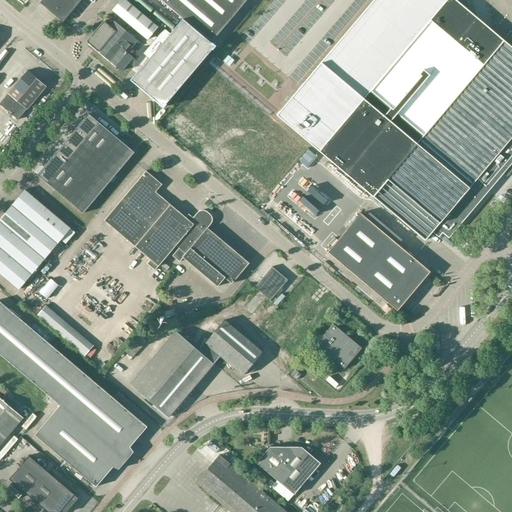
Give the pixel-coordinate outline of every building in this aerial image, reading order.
[(44,0),(42,4),(56,16),(64,23),(83,0),(44,0)] [(159,28),(125,0),(122,0),(113,11),(148,40),(159,28)] [(149,0),(141,0),(150,8),(154,4),(149,0)] [(248,0),(160,0),(183,19),(211,43),(212,43),(248,0)] [(511,47),(455,0),(374,0),(277,116),(425,241),(436,228),(449,239),(511,164),(511,47)] [(215,46),(212,43),(211,43),(183,19),(131,80),(163,107),(215,46)] [(100,53),(98,54),(116,70),(118,68),(123,72),(134,58),(128,53),(138,41),(115,22),(111,27),(105,22),(92,39),(92,40),(92,41),(91,42),(91,43),(92,44),(93,44),(94,44),(96,48),(95,49),(100,53)] [(47,88),(28,72),(0,105),(9,113),(8,114),(11,116),(12,116),(18,121),(47,88)] [(90,114),(38,175),(84,214),(110,183),(113,186),(120,178),(117,175),(135,153),(90,114)] [(105,221),(151,259),(147,264),(155,271),(159,266),(159,267),(179,243),(182,245),(173,256),(181,263),(184,258),(218,287),(226,278),(233,284),(250,263),(208,228),(213,222),(212,216),(205,210),(201,211),(198,213),(191,221),(156,192),(163,184),(147,171),(105,221)] [(75,233),(25,190),(0,219),(0,274),(19,290),(61,240),(66,244),(75,233)] [(328,252),(393,307),(397,311),(430,272),(360,213),(328,252)] [(288,280),(285,278),(273,268),(257,286),(272,299),(288,280)] [(50,276),(38,290),(54,302),(65,288),(50,276)] [(248,289),(232,308),(281,348),(318,305),(300,290),(279,315),(248,289)] [(35,435),(96,486),(96,487),(113,467),(118,469),(133,452),(130,447),(147,426),(0,301),(0,354),(60,405),(35,435)] [(45,307),(37,316),(85,356),(93,347),(45,307)] [(166,312),(165,312),(167,318),(176,316),(177,316),(175,310),(167,312),(166,312)] [(213,316),(176,331),(199,350),(225,320),(224,319),(213,316)] [(263,353),(225,320),(199,351),(215,364),(221,356),(244,376),(263,353)] [(344,369),(362,348),(333,324),(316,344),(344,369)] [(170,417),(215,364),(199,351),(176,331),(131,384),(170,417)] [(129,363),(133,367),(140,359),(136,355),(129,363)] [(296,379),(300,375),(295,370),(291,375),(296,379)] [(0,446),(23,419),(0,398),(0,446)] [(27,417),(31,420),(38,412),(34,408),(27,417)] [(220,449),(211,441),(207,446),(216,453),(220,449)] [(294,495),(321,463),(302,447),(270,447),(257,463),(294,495)] [(207,470),(196,482),(231,511),(286,511),(220,455),(207,470)] [(29,456),(9,479),(47,511),(59,511),(61,510),(63,511),(66,511),(78,499),(74,495),(75,495),(29,456)] [(341,461),(338,465),(346,472),(350,468),(341,461)]
